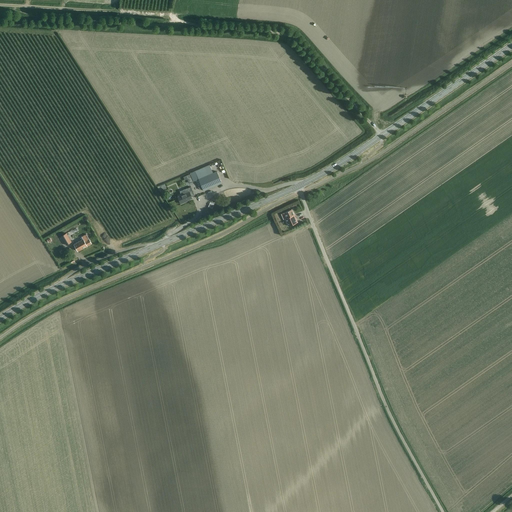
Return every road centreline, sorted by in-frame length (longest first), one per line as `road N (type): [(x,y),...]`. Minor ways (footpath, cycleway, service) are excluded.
road 1 (track): [(381,135),(284,29),(34,17)]
road 2 (unclassified): [(442,511),(378,389),(297,186)]
road 3 (secondary): [(0,318),(57,286),(297,186)]
road 4 (secondary): [(297,186),(511,46)]
